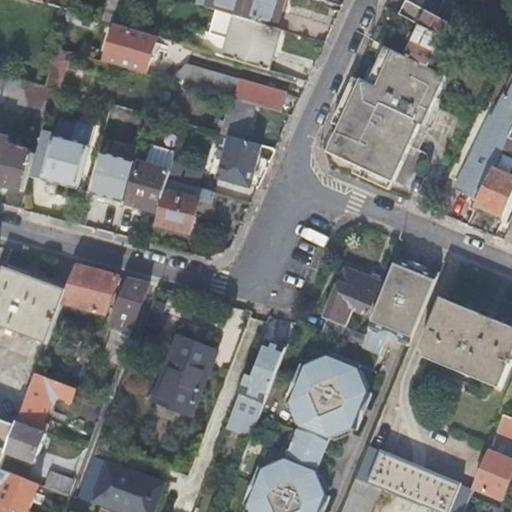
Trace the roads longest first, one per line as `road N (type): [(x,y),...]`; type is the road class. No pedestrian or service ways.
road 1 (residential): [(245,288),(0,225)]
road 2 (residential): [(511,267),(292,177)]
road 3 (residential): [(292,177),(366,0)]
road 4 (residential): [(245,288),(292,177)]
